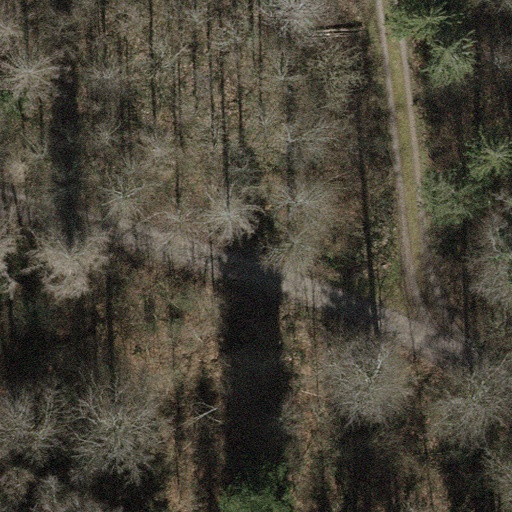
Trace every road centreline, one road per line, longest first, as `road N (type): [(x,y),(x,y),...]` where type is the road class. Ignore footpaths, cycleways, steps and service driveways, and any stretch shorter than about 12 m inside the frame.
road 1 (track): [(0,198),(399,327),(511,385)]
road 2 (track): [(399,327),(415,254),(390,0)]
